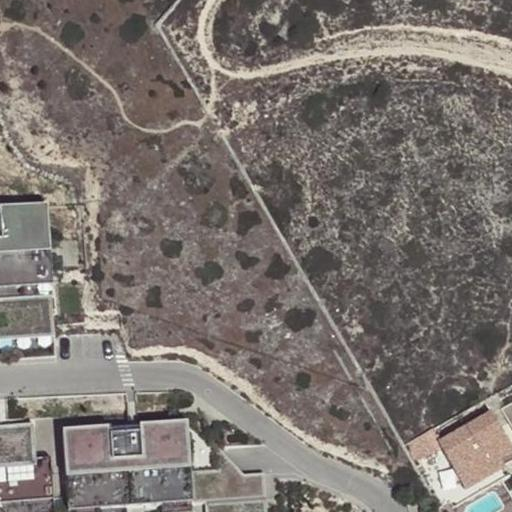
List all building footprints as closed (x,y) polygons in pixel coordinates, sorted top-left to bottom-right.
[(0,298),(57,295),(59,295),(55,213),(7,215),(7,223),(0,223),(0,298)] [(57,295),(0,298),(1,305),(57,303),(58,302),(57,295)] [(0,341),(59,338),(57,303),(1,305),(0,305),(0,341)] [(0,341),(0,348),(59,346),(59,338),(0,341)] [(511,426),(511,402),(502,409),(511,426)] [(500,461),(505,470),(511,465),(511,450),(492,415),(439,444),(461,482),(500,461)] [(0,502),(57,500),(55,465),(40,465),(38,432),(0,433),(0,502)] [(67,439),(68,447),(71,511),(196,511),(193,432),(144,435),(145,443),(116,444),(115,436),(67,439)] [(193,432),(196,511),(245,511),(269,511),(268,484),(248,485),(193,432)] [(425,437),(408,446),(419,464),(435,455),(425,437)] [(466,491),(505,470),(500,461),(461,482),(466,491)] [(0,502),(0,510),(57,507),(57,500),(0,502)]
